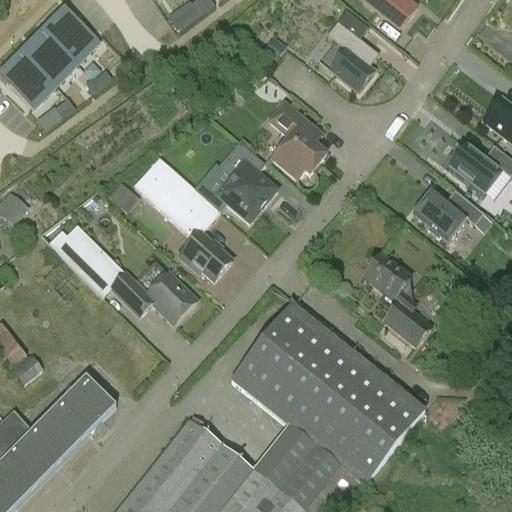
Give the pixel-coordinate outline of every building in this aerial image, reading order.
[(209,0),(200,7),(208,16),(217,9),(210,0),(209,0)] [(365,0),(362,5),(398,33),(415,12),(400,0),(365,0)] [(198,4),(180,17),(189,30),(208,16),(200,7),(198,4)] [(367,43),(376,32),(354,14),(334,39),(353,54),(338,73),(366,95),(382,75),(372,67),(382,55),(367,43)] [(64,15),(42,37),(75,69),(97,47),(64,15)] [(42,37),(20,60),(53,92),(75,69),(42,37)] [(284,52),(273,43),(264,55),(275,64),(284,52)] [(20,60),(0,80),(0,83),(31,114),(53,92),(20,60)] [(93,87),(100,96),(119,83),(109,70),(91,84),(93,87)] [(100,96),(93,87),(84,94),(91,104),(100,96)] [(75,115),(68,106),(58,113),(65,123),(75,115)] [(308,182),(325,161),(312,151),(321,140),(283,109),(268,127),(288,143),(271,165),(296,186),(303,177),(308,182)] [(511,111),(510,110),(492,133),(511,150),(511,111)] [(477,147),(459,172),(496,198),(511,175),(511,158),(504,151),(494,162),(477,147)] [(248,229),(276,195),(257,179),(265,170),(238,148),(217,172),(230,182),(214,201),(248,229)] [(213,288),(231,267),(201,240),(219,219),(158,164),(133,193),(193,246),(179,263),(199,280),(201,278),(213,288)] [(440,242),(447,248),(466,225),(474,232),(484,219),(464,204),(456,214),(431,194),(410,219),(427,233),(425,235),(438,245),(440,242)] [(0,221),(14,232),(29,213),(9,198),(0,209),(0,221)] [(110,294),(124,280),(76,232),(66,242),(61,237),(48,250),(102,304),(111,295),(110,294)] [(379,260),(363,282),(394,306),(410,285),(379,260)] [(6,274),(0,278),(0,293),(1,294),(14,285),(6,274)] [(145,301),(124,280),(110,294),(111,295),(138,322),(152,309),(173,330),(196,308),(167,279),(145,301)] [(286,433),(252,477),(188,426),(120,511),(346,511),(362,493),(363,494),(426,415),(291,309),(229,387),(286,433)] [(26,361),(1,329),(0,329),(0,362),(9,375),(26,361)] [(32,362),(13,377),(24,390),(43,375),(32,362)] [(511,362),(498,379),(511,389),(511,362)] [(0,511),(16,511),(115,414),(85,384),(0,469),(0,511)] [(0,461),(29,435),(13,417),(0,428),(0,461)]
